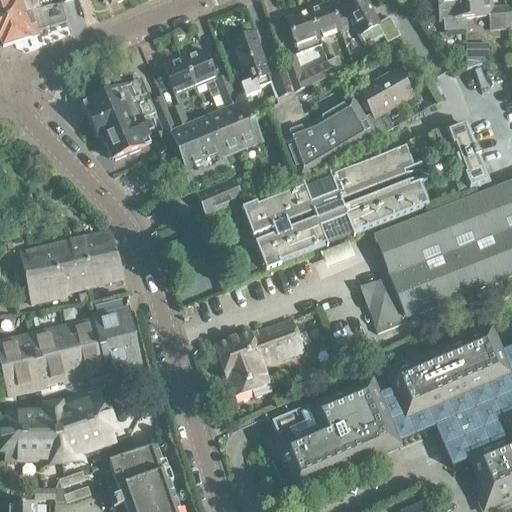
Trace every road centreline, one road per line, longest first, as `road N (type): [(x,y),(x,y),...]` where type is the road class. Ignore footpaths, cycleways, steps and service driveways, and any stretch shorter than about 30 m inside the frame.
road 1 (residential): [(219,511),(139,249),(109,207),(0,96)]
road 2 (residential): [(0,72),(33,69),(212,0)]
road 3 (unknown): [(328,511),(422,464),(440,470),(457,511)]
